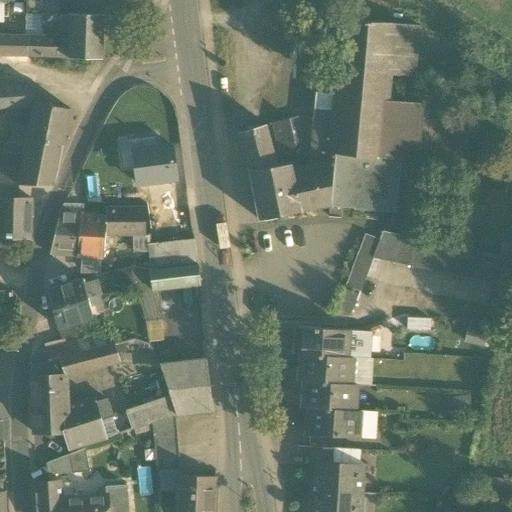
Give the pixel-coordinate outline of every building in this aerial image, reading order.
[(41,36),(69,37),(69,14),(42,14),(41,36)] [(103,15),(69,14),(69,37),(68,57),(68,58),(102,59),(103,15)] [(384,100),(386,74),(391,24),(346,20),(339,94),(338,112),(334,153),(379,157),(384,100)] [(419,26),(391,24),(386,74),(414,77),(417,45),(419,26)] [(0,55),(68,57),(69,37),(41,36),(0,35),(0,55)] [(0,105),(34,104),(34,102),(35,102),(34,85),(0,88),(0,105)] [(318,93),(317,110),(338,112),(339,94),(318,93)] [(424,104),(384,100),(379,157),(334,153),(332,172),(329,205),(328,216),(341,217),(342,207),(354,208),(354,209),(397,213),(400,180),(417,182),(424,104)] [(29,126),(27,139),(62,146),(69,109),(35,102),(34,102),(34,104),(29,126)] [(323,170),(332,172),(334,153),(338,112),(317,110),(312,162),(323,163),(323,170)] [(273,123),(281,156),(298,151),(289,119),(273,123)] [(11,143),(26,146),(27,139),(29,126),(15,124),(11,143)] [(238,133),(249,170),(277,166),(265,125),(238,133)] [(155,136),(119,141),(122,169),(134,167),(132,151),(156,148),(155,136)] [(56,173),(62,146),(27,139),(26,146),(21,172),(19,185),(52,185),(56,173)] [(156,148),(132,151),(134,167),(137,184),(176,179),(172,146),(156,148)] [(259,219),(300,211),(292,172),(291,164),(277,166),(249,170),(259,219)] [(312,168),(292,172),(300,211),(329,205),(332,172),(323,170),(312,168)] [(21,172),(0,170),(0,184),(19,185),(21,172)] [(0,238),(31,239),(32,200),(0,198),(0,238)] [(106,236),(117,236),(132,236),(146,236),(146,227),(114,227),(114,209),(105,209),(105,216),(107,216),(106,236)] [(114,227),(146,227),(144,209),(114,209),(114,227)] [(60,254),(77,255),(80,215),(82,215),(82,211),(60,210),(50,253),(60,254)] [(105,216),(82,215),(80,215),(77,255),(77,257),(81,257),(101,259),(104,259),(105,248),(106,236),(107,216),(105,216)] [(380,259),(394,262),(400,235),(383,231),(380,239),(373,257),(380,259)] [(348,285),(360,290),(364,280),(365,276),(373,257),(380,239),(368,235),(348,285)] [(394,262),(411,266),(417,239),(400,235),(394,262)] [(117,236),(106,236),(105,248),(117,248),(117,236)] [(146,236),(132,236),(133,252),(152,253),(151,245),(150,236),(146,236)] [(411,266),(427,269),(433,242),(417,239),(411,266)] [(158,244),(161,267),(197,264),(194,240),(158,244)] [(427,269),(445,273),(450,246),(433,242),(427,269)] [(161,267),(158,244),(151,245),(152,253),(153,268),(161,267)] [(445,273),(477,280),(483,253),(458,248),(450,246),(445,273)] [(511,283),(511,259),(483,253),(477,280),(511,288),(511,283)] [(101,274),(101,259),(81,257),(80,274),(101,274)] [(373,257),(365,276),(377,279),(380,259),(373,257)] [(150,269),(152,289),(200,285),(198,265),(150,269)] [(52,309),(88,298),(84,285),(83,280),(48,291),(52,309)] [(97,281),(84,285),(88,298),(101,295),(97,281)] [(105,312),(101,295),(88,298),(92,316),(105,312)] [(92,316),(88,298),(52,309),(57,327),(92,316)] [(407,330),(430,331),(430,319),(407,318),(407,330)] [(469,321),(469,342),(491,341),(490,320),(469,321)] [(296,354),(301,354),(346,357),(348,330),(298,327),(296,354)] [(370,359),(371,332),(348,330),(346,357),(352,358),(370,359)] [(46,347),(49,361),(62,357),(95,349),(92,335),(46,347)] [(62,357),(68,375),(120,361),(115,343),(100,347),(95,349),(62,357)] [(300,381),(305,381),(350,384),(352,358),(346,357),(301,354),(300,381)] [(32,365),(32,391),(68,390),(68,375),(62,357),(49,361),(32,365)] [(372,359),(370,359),(352,358),(350,384),(356,384),(371,385),(372,359)] [(128,412),(134,430),(152,424),(177,418),(177,417),(213,412),(206,360),(161,365),(173,400),(171,400),(128,412)] [(304,408),(309,408),(354,411),(356,384),(350,384),(305,381),(304,408)] [(69,406),(68,390),(32,391),(34,431),(65,430),(69,430),(69,406)] [(100,422),(100,419),(96,405),(95,399),(69,406),(69,430),(65,430),(71,449),(105,439),(100,422)] [(104,403),(96,405),(100,419),(107,418),(104,403)] [(359,411),(354,411),(309,408),(307,434),(358,438),(359,411)] [(377,413),(359,411),(358,438),(375,439),(377,413)] [(152,424),(154,447),(179,445),(177,418),(152,424)] [(182,470),(179,445),(154,447),(157,473),(182,470)] [(317,462),(331,463),(332,449),(318,448),(317,462)] [(85,449),(72,453),(74,473),(89,472),(85,449)] [(360,450),(332,449),(331,463),(359,464),(360,450)] [(50,462),(51,477),(74,475),(74,473),(72,453),(50,462)] [(318,478),(317,490),(362,494),(364,477),(360,477),(360,465),(359,464),(331,463),(317,462),(316,478),(318,478)] [(178,511),(213,511),(215,477),(180,476),(178,511)] [(36,511),(62,511),(62,498),(61,482),(35,483),(36,511)] [(105,495),(62,498),(62,511),(129,511),(128,484),(104,485),(105,495)] [(361,510),(362,494),(317,490),(316,503),(310,502),(309,511),(357,511),(357,510),(361,510)]
